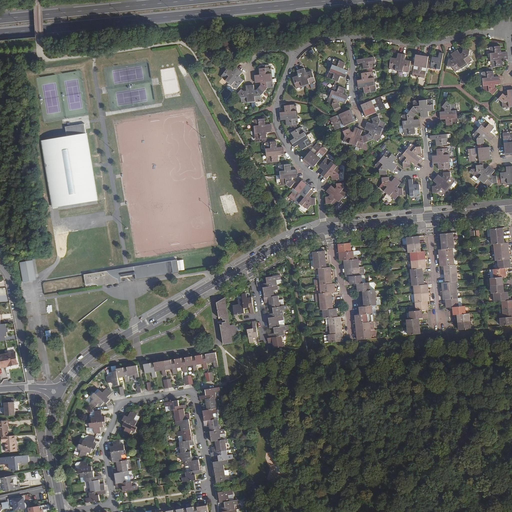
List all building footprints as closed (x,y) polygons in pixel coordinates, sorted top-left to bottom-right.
[(507,60),(506,52),(501,53),(501,47),(489,48),(489,49),(489,50),(491,65),(491,67),(491,68),(493,68),(503,66),(502,60),(507,60)] [(460,55),(457,51),(451,55),(454,59),(452,61),(448,60),(447,67),(452,68),(456,72),(457,72),(458,71),(470,62),(470,63),(471,62),(471,61),(472,61),(469,57),(470,51),(463,50),(462,53),(460,55)] [(432,57),(431,64),(430,69),(431,69),(432,70),(433,69),(440,70),(443,54),(439,53),(438,59),(432,57)] [(405,55),(398,54),(397,59),(391,58),(389,69),(390,69),(390,70),(391,70),(407,73),(406,73),(407,73),(408,73),(410,65),(411,61),(404,60),(405,55)] [(416,55),(414,62),(414,66),(418,67),(417,71),(413,70),(412,76),(416,77),(417,77),(419,77),(419,78),(421,78),(425,78),(426,72),(421,71),(422,67),(427,68),(428,63),(429,57),(416,55)] [(374,65),(373,57),(357,60),(357,64),(363,63),(364,69),(367,68),(372,68),(375,67),(375,66),(375,65),(374,65)] [(327,78),(335,81),(338,82),(340,76),(345,78),(348,70),(343,69),(345,63),(335,59),(334,60),(333,59),(333,61),(334,61),(328,75),(327,75),(326,76),(327,76),(327,78)] [(242,73),(236,68),(233,72),(228,68),(221,77),(222,78),(221,78),(222,79),(223,79),(234,88),(234,89),(235,89),(236,90),(238,87),(244,81),(239,77),(242,73)] [(254,85),(246,86),(246,91),(244,91),(241,89),(239,92),(237,95),(241,98),(241,104),(242,104),(243,104),(243,103),(259,102),(261,102),(262,102),(261,96),(267,88),(273,88),(272,87),(273,87),(273,85),(272,86),(271,70),(272,70),(271,68),(259,69),(260,75),(255,76),(256,83),(260,82),(261,85),(257,90),(254,90),(254,85)] [(304,68),(297,71),(299,76),(293,78),(296,89),(297,89),(298,89),(298,88),(313,83),(314,84),(315,83),(314,83),(315,82),(312,71),(306,74),(304,68)] [(493,71),(489,72),(482,73),(481,73),(481,75),(482,75),(483,90),(483,92),(484,92),(484,93),(489,92),(493,95),(498,90),(495,87),(495,85),(500,85),(499,77),(494,78),(493,71)] [(373,72),(368,72),(361,74),(362,80),(357,81),(358,88),(363,87),(365,93),(376,92),(375,91),(376,90),(376,89),(375,89),(373,74),(374,74),(373,72),(373,73),(373,72)] [(336,85),(334,84),(334,85),(333,85),(333,86),(327,101),(327,102),(327,103),(332,105),(334,110),(340,107),(339,104),(340,102),(345,104),(348,96),(343,94),(345,89),(336,85)] [(511,90),(507,91),(508,96),(505,96),(503,94),(498,99),(502,103),(503,108),(504,108),(505,108),(511,107),(511,90)] [(382,100),(380,96),(375,99),(377,103),(373,105),(371,101),(361,105),(366,117),(371,114),(376,112),(374,108),(378,106),(380,111),(386,108),(384,104),(384,103),(383,103),(383,102),(383,100),(382,100)] [(414,128),(419,127),(419,120),(413,121),(413,117),(417,112),(420,112),(421,117),(428,117),(427,111),(434,111),(433,99),(432,99),(431,99),(431,100),(415,101),(414,101),(413,102),(413,107),(410,111),(407,115),(404,115),(401,115),(402,116),(401,116),(401,118),(402,118),(403,133),(403,135),(415,134),(414,128)] [(450,105),(446,102),(442,107),(444,109),(445,112),(440,113),(441,120),(445,119),(446,126),(458,125),(458,124),(458,122),(457,122),(456,107),(456,105),(456,104),(450,105)] [(296,105),(284,106),(285,112),(280,113),(280,120),(286,119),(286,126),(290,125),(296,125),(298,125),(298,124),(298,122),(296,107),(297,107),(297,105),(296,105)] [(336,116),(330,119),(332,122),(331,123),(331,124),(332,124),(333,125),(332,126),(333,127),(335,130),(341,128),(339,123),(342,122),(344,126),(347,125),(355,121),(350,110),(339,115),(341,119),(338,120),(336,116)] [(350,131),(349,129),(346,130),(343,131),(345,136),(343,141),(344,141),(345,142),(356,146),(359,147),(359,148),(361,148),(367,150),(368,148),(365,142),(373,139),(378,141),(379,141),(379,139),(384,125),(385,125),(385,123),(380,121),(378,116),(373,118),(372,119),(373,122),(372,124),(368,122),(365,129),(369,131),(368,134),(362,136),(360,135),(362,130),(355,128),(353,132),(350,131)] [(264,119),(253,120),(253,121),(253,122),(255,138),(254,138),(254,139),(255,139),(255,140),(261,139),(266,139),(266,133),(271,132),(270,125),(265,125),(264,119)] [(494,128),(485,120),(485,121),(484,121),(483,122),(484,122),(474,135),(474,134),(473,135),(473,136),(472,136),(477,140),(477,145),(478,145),(483,144),(484,144),(484,141),(485,139),(489,142),(494,136),(490,133),(494,128)] [(67,136),(41,141),(52,208),(98,201),(92,165),(87,133),(86,133),(85,124),(65,127),(67,136)] [(295,138),(290,141),(294,148),(295,147),(299,145),(302,150),(304,149),(307,147),(312,144),(311,143),(312,143),(311,142),(302,129),(303,128),(302,127),(301,128),(301,127),(298,129),(294,132),(291,133),(295,138)] [(505,155),(511,154),(511,142),(511,143),(511,139),(511,138),(511,132),(510,132),(510,133),(509,133),(509,132),(507,132),(507,133),(503,133),(504,140),(508,139),(509,143),(504,143),(505,155)] [(436,146),(442,145),(448,144),(448,143),(447,134),(430,136),(430,140),(436,140),(436,146)] [(276,142),(266,143),(265,143),(265,144),(264,144),(265,145),(266,161),(266,162),(267,162),(267,163),(278,162),(277,155),(283,155),(282,147),(277,148),(276,142)] [(320,145),(317,143),(313,148),(316,150),(314,154),(311,151),(310,152),(308,155),(303,160),(313,168),(317,163),(320,159),(317,156),(320,153),(323,156),(327,151),(324,148),(323,147),(322,146),(320,145)] [(415,165),(420,160),(416,156),(417,154),(422,154),(421,147),(415,148),(411,144),(411,145),(410,144),(409,146),(410,146),(400,158),(399,157),(398,159),(399,159),(398,159),(403,163),(403,168),(410,167),(410,164),(411,162),(415,165)] [(483,161),(491,160),(490,147),(483,148),(478,148),(478,153),(475,153),(474,149),(468,150),(468,154),(468,155),(469,155),(469,157),(468,157),(468,159),(469,158),(469,162),(476,162),(475,157),(479,157),(479,161),(480,161),(483,161)] [(432,157),(433,164),(438,163),(439,170),(443,169),(448,169),(450,169),(450,168),(451,168),(451,166),(450,166),(448,151),(449,151),(449,149),(448,149),(448,148),(442,149),(437,150),(436,150),(437,156),(434,156),(432,157)] [(382,174),(386,174),(386,171),(387,168),(391,172),(396,166),(392,163),(396,158),(387,151),(386,151),(385,152),(386,152),(376,164),(375,164),(375,165),(375,166),(379,170),(379,174),(382,174)] [(321,174),(327,179),(330,175),(332,177),(332,180),(336,180),(339,179),(338,174),(342,170),(341,170),(341,169),(340,168),(328,159),(329,159),(327,157),(327,158),(326,157),(323,161),(320,165),(319,166),(324,170),(321,174)] [(290,188),(291,187),(294,183),(292,181),(291,178),(296,177),(296,170),(291,170),(290,164),(279,165),(279,166),(278,167),(278,168),(279,168),(280,175),(280,183),(279,183),(280,184),(281,184),(281,185),(286,185),(290,188)] [(480,165),(476,166),(477,171),(473,175),(474,176),(475,177),(487,187),(488,188),(489,188),(493,183),(497,183),(497,178),(497,176),(493,177),(491,175),(495,171),(489,166),(485,170),(483,169),(483,165),(480,165)] [(511,166),(506,167),(506,172),(500,173),(501,178),(501,183),(502,185),(504,185),(504,184),(511,183),(511,166)] [(448,173),(443,173),(444,177),(442,179),(438,175),(433,181),(437,185),(436,187),(432,187),(433,194),(438,193),(442,197),(443,196),(443,197),(444,195),(454,183),(455,182),(455,181),(451,178),(450,172),(448,173)] [(389,181),(389,178),(387,178),(382,178),(382,183),(379,187),(379,188),(380,189),(392,199),(393,200),(393,199),(394,200),(398,196),(403,195),(402,189),(399,189),(397,187),(400,183),(394,178),(391,182),(389,181)] [(412,179),(408,180),(410,197),(420,196),(419,184),(413,185),(412,179)] [(305,209),(306,209),(307,210),(310,205),(315,205),(315,198),(312,198),(310,197),(313,193),(310,190),(312,188),(302,180),(298,185),(295,189),(298,192),(295,195),(292,192),(288,197),(291,200),(292,201),(293,202),(294,203),(294,202),(298,205),(299,203),(305,208),(305,209)] [(331,185),(326,191),(330,195),(328,197),(325,197),(326,204),(331,204),(335,207),(336,206),(337,206),(337,205),(347,193),(348,192),(344,188),(343,183),(339,183),(336,184),(337,187),(335,189),(331,185)] [(503,228),(490,229),(490,237),(503,235),(503,228)] [(453,233),(440,234),(441,242),(453,240),(453,233)] [(504,243),(503,235),(490,237),(491,244),(493,244),(504,243)] [(419,236),(406,238),(407,245),(420,244),(419,236)] [(453,240),(441,242),(441,249),(452,248),(454,248),(453,240)] [(350,243),(338,245),(338,249),(337,249),(337,252),(351,251),(350,243)] [(508,243),(504,243),(493,244),(494,253),(510,251),(510,247),(508,248),(508,243)] [(420,244),(407,245),(408,253),(410,252),(420,251),(420,244)] [(452,248),(441,249),(438,250),(438,255),(437,255),(437,258),(453,257),(452,248)] [(313,260),(327,259),(327,256),(325,256),(324,251),(313,252),(313,260)] [(351,251),(337,252),(337,257),(339,256),(340,261),(343,260),(357,259),(357,253),(353,254),(353,251),(351,251)] [(424,251),(420,251),(410,252),(411,261),(427,259),(427,256),(425,256),(424,251)] [(494,253),(495,261),(497,260),(509,259),(509,255),(511,255),(510,251),(494,253)] [(453,257),(437,258),(437,262),(439,261),(439,266),(441,266),(454,265),(453,257)] [(327,264),(327,259),(313,260),(314,268),(318,268),(326,267),(326,264),(327,264)] [(342,265),(342,269),(358,267),(358,259),(357,259),(343,260),(344,265),(342,265)] [(427,259),(411,261),(411,269),(424,268),(426,268),(425,263),(428,263),(427,259)] [(497,260),(498,269),(507,268),(510,268),(510,263),(511,263),(511,259),(509,259),(497,260)] [(21,262),(25,282),(38,279),(34,260),(21,262)] [(132,280),(170,274),(168,261),(148,265),(146,268),(145,270),(144,272),(142,273),(140,275),(139,276),(138,277),(135,278),(133,280),(132,280)] [(444,269),(444,274),(457,273),(456,265),(454,265),(441,266),(442,270),(444,269)] [(318,268),(319,276),(333,275),(333,272),(330,272),(330,267),(326,267),(318,268)] [(358,267),(342,269),(343,272),(345,272),(345,277),(349,277),(359,276),(358,267)] [(410,269),(411,277),(423,276),(423,273),(425,273),(424,268),(411,269),(410,269)] [(493,269),(494,278),(502,277),(506,277),(505,272),(507,272),(507,268),(498,269),(493,269)] [(83,275),(86,288),(126,282),(124,281),(121,281),(118,280),(116,279),(113,278),(111,277),(110,276),(108,275),(107,274),(106,272),(83,275)] [(457,273),(444,274),(445,279),(443,279),(443,283),(456,281),(458,281),(457,273)] [(267,283),(259,284),(260,288),(261,287),(264,303),(269,303),(270,308),(273,308),(273,313),(266,314),(268,328),(273,327),(274,333),(269,334),(267,334),(268,338),(267,338),(268,344),(272,343),(273,348),(284,346),(284,342),(282,342),(281,336),(284,335),(283,329),(288,329),(287,324),(279,326),(278,321),(284,320),(282,310),(287,310),(286,305),(280,306),(278,296),(274,297),(273,291),(277,290),(276,281),(281,280),(280,275),(266,278),(267,283)] [(333,275),(319,276),(319,280),(314,280),(315,285),(317,285),(320,285),(332,283),(331,279),(333,278),(333,275)] [(349,277),(350,284),(357,284),(362,283),(362,275),(359,276),(349,277)] [(411,277),(411,286),(413,286),(426,284),(426,281),(424,281),(423,276),(411,277)] [(489,278),(490,286),(503,285),(502,277),(494,278),(489,278)] [(443,283),(441,283),(442,288),(440,288),(440,291),(457,290),(456,281),(443,283)] [(357,284),(357,288),(357,291),(362,291),(370,290),(370,282),(365,283),(362,283),(357,284)] [(321,293),(331,292),(337,292),(336,288),(335,289),(334,283),(332,283),(320,285),(321,293)] [(413,286),(414,294),(431,292),(430,289),(428,289),(427,284),(426,284),(413,286)] [(490,286),(491,294),(493,293),(503,292),(503,285),(490,286)] [(370,290),(362,291),(363,299),(376,297),(375,290),(374,290),(370,290)] [(457,290),(440,291),(440,296),(442,295),(443,300),(457,298),(457,290)] [(318,294),(315,294),(316,302),(320,302),(334,300),(334,297),(331,297),(331,292),(321,293),(318,294)] [(414,294),(415,302),(429,301),(429,297),(431,297),(431,292),(414,294)] [(493,293),(494,302),(501,301),(510,300),(510,296),(508,296),(507,292),(503,292),(493,293)] [(254,314),(251,297),(246,298),(245,294),(241,295),(242,299),(237,300),(238,305),(232,305),(234,315),(244,313),(243,308),(249,307),(250,314),(254,314)] [(376,297),(363,299),(364,306),(372,305),(376,305),(376,297)] [(225,298),(216,303),(219,316),(220,316),(221,318),(222,317),(223,320),(225,319),(225,322),(222,322),(222,324),(220,325),(223,344),(232,343),(231,335),(236,335),(235,324),(229,325),(225,298)] [(445,303),(446,308),(448,308),(452,307),(458,307),(457,298),(443,300),(443,303),(445,303)] [(320,302),(320,310),(322,310),(333,309),(332,304),(334,304),(334,300),(320,302)] [(501,301),(502,309),(511,308),(511,300),(510,300),(501,301)] [(415,302),(415,311),(422,310),(426,310),(428,309),(428,305),(430,305),(429,301),(415,302)] [(364,306),(359,307),(359,310),(360,315),(367,314),(373,313),(372,305),(364,306)] [(453,315),(457,314),(466,314),(465,306),(461,306),(458,307),(452,307),(453,315)] [(322,310),(323,318),(325,318),(328,318),(337,317),(337,313),(339,313),(338,308),(333,309),(322,310)] [(503,318),(511,317),(511,316),(511,308),(502,309),(503,318)] [(410,319),(419,318),(423,318),(422,310),(415,311),(409,311),(410,319)] [(457,314),(458,322),(470,321),(470,313),(466,314),(457,314)] [(355,315),(356,323),(368,322),(367,314),(360,315),(355,315)] [(329,326),(341,325),(343,325),(343,320),(340,321),(340,317),(337,317),(328,318),(329,326)] [(500,318),(500,326),(511,324),(511,319),(511,317),(503,318),(500,318)] [(406,320),(407,327),(420,326),(419,318),(410,319),(406,320)] [(458,322),(458,330),(471,329),(470,321),(458,322)] [(253,338),(258,338),(255,322),(251,322),(252,329),(247,329),(249,343),(254,343),(253,338)] [(356,323),(356,332),(370,330),(369,322),(368,322),(356,323)] [(327,334),(329,334),(344,333),(344,329),(342,329),(341,325),(329,326),(325,326),(326,335),(327,334)] [(407,327),(408,335),(421,334),(420,326),(407,327)] [(356,332),(357,340),(371,339),(371,334),(375,334),(375,330),(373,330),(370,330),(356,332)] [(328,335),(328,343),(343,341),(342,338),(344,338),(344,333),(329,334),(327,334),(327,335),(328,335)] [(210,354),(209,350),(204,351),(205,354),(199,355),(198,352),(194,353),(194,356),(189,357),(188,354),(184,354),(184,357),(178,359),(178,355),(173,356),(174,359),(168,360),(167,357),(163,358),(163,361),(158,362),(158,358),(153,359),(153,362),(148,363),(148,360),(143,361),(145,373),(151,372),(151,378),(156,377),(155,372),(161,371),(162,376),(166,376),(165,370),(172,369),(173,375),(176,374),(176,368),(182,367),(183,373),(187,372),(186,367),(193,365),(194,371),(197,371),(197,365),(203,364),(203,370),(208,369),(207,363),(213,362),(214,368),(218,367),(216,352),(210,354)] [(16,352),(0,354),(0,362),(1,368),(18,365),(16,352)] [(122,364),(116,365),(117,371),(111,371),(112,375),(106,376),(107,383),(113,382),(113,384),(119,383),(118,378),(124,377),(125,383),(129,382),(128,376),(134,375),(135,381),(139,380),(137,365),(132,366),(132,362),(127,363),(127,367),(122,367),(122,364)] [(213,380),(212,372),(204,373),(205,382),(213,380)] [(193,384),(191,376),(184,377),(185,385),(193,384)] [(172,387),(170,379),(163,380),(164,388),(172,387)] [(220,434),(224,434),(223,429),(219,430),(218,419),(214,419),(213,414),(217,413),(214,397),(216,397),(215,393),(220,392),(219,387),(205,390),(206,395),(199,396),(200,400),(204,399),(205,402),(205,405),(204,405),(201,406),(205,427),(209,426),(209,429),(206,430),(207,434),(210,434),(212,442),(214,441),(216,447),(211,448),(212,453),(210,453),(211,457),(217,456),(218,462),(213,463),(217,483),(230,480),(230,476),(229,476),(225,477),(224,471),(223,465),(228,464),(227,460),(232,459),(231,454),(227,455),(225,440),(221,440),(220,434)] [(108,397),(111,393),(106,388),(102,392),(100,390),(96,394),(94,393),(91,397),(93,399),(89,404),(95,408),(98,404),(101,406),(105,402),(106,403),(110,399),(108,397)] [(191,471),(186,472),(184,472),(185,477),(181,478),(182,482),(196,480),(195,475),(201,473),(201,470),(200,470),(197,456),(191,457),(189,446),(194,445),(193,439),(192,439),(188,419),(189,419),(188,414),(184,415),(183,409),(186,408),(186,404),(179,406),(178,400),(163,403),(164,407),(169,406),(170,411),(173,411),(176,426),(180,425),(181,431),(177,432),(177,437),(178,436),(182,436),(183,441),(179,442),(180,448),(181,453),(179,453),(176,453),(177,458),(181,458),(182,462),(184,462),(185,467),(190,466),(191,471)] [(6,416),(16,415),(15,401),(5,402),(6,416)] [(93,428),(94,433),(94,434),(101,433),(100,428),(104,427),(104,421),(106,421),(105,416),(101,416),(101,411),(95,412),(96,417),(92,418),(91,418),(92,423),(89,423),(90,429),(93,428)] [(133,420),(136,415),(130,412),(127,417),(124,415),(121,420),(125,422),(122,426),(125,428),(123,433),(128,436),(132,430),(134,432),(137,427),(134,426),(136,421),(133,420)] [(0,436),(2,436),(9,436),(9,432),(8,432),(7,420),(0,420),(0,436)] [(9,436),(2,436),(2,442),(5,442),(6,452),(17,451),(16,444),(15,444),(15,435),(9,436)] [(81,450),(79,455),(86,457),(87,453),(90,454),(93,449),(95,450),(97,445),(93,443),(95,438),(89,436),(87,441),(84,440),(82,445),(80,444),(78,449),(81,450)] [(124,492),(137,490),(136,485),(131,486),(130,481),(125,482),(124,476),(129,475),(128,471),(127,471),(126,465),(127,464),(126,460),(122,461),(120,455),(125,454),(123,444),(119,445),(119,440),(112,441),(113,447),(110,447),(113,463),(116,462),(117,468),(113,469),(114,474),(115,474),(117,483),(115,484),(116,488),(123,487),(124,492)] [(28,455),(0,457),(0,464),(9,464),(9,469),(13,469),(13,470),(19,470),(19,463),(29,462),(28,455)] [(81,468),(78,468),(80,479),(84,478),(85,482),(89,482),(91,493),(89,493),(90,498),(85,498),(86,503),(100,500),(99,495),(106,493),(104,485),(100,485),(99,480),(101,480),(101,475),(94,477),(93,471),(92,471),(91,466),(88,467),(87,462),(80,463),(81,468)] [(1,477),(2,483),(4,491),(15,488),(15,486),(13,477),(12,475),(1,477)] [(235,511),(236,510),(234,510),(234,505),(239,504),(238,500),(229,501),(228,496),(232,495),(231,490),(218,493),(219,499),(220,503),(224,502),(225,508),(218,509),(218,511),(235,511)] [(24,498),(13,499),(15,510),(25,508),(24,498)]
